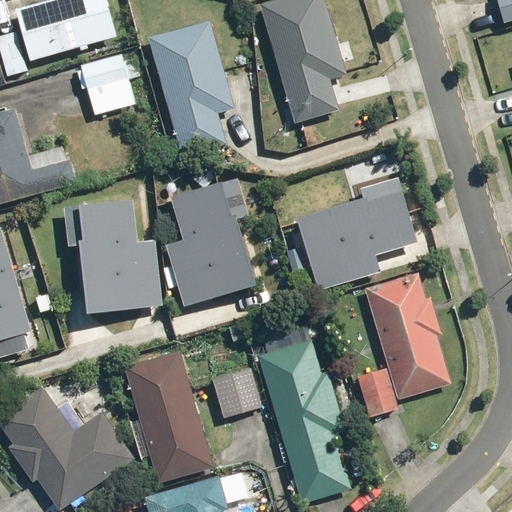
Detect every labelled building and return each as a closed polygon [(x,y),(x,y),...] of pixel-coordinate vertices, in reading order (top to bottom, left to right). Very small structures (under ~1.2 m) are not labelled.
[(114,40),(101,0),(52,0),(54,4),(11,17),(25,66),(114,40)] [(324,0),(276,0),(256,5),(289,128),(337,115),(330,86),(346,82),(324,0)] [(511,0),(495,0),(503,29),(511,26),(511,0)] [(136,16),(119,17),(121,43),(138,42),(136,16)] [(206,22),(147,39),(181,160),(225,147),(216,117),(231,113),(206,22)] [(137,60),(124,64),(123,58),(79,68),(80,73),(75,74),(79,95),(85,94),(90,120),(137,111),(131,81),(141,79),(137,60)] [(0,207),(75,180),(61,143),(30,154),(15,112),(0,117),(0,207)] [(165,247),(182,312),(252,294),(234,224),(248,221),(238,182),(168,199),(180,243),(165,247)] [(308,279),(315,299),(381,276),(376,262),(419,247),(400,192),(296,228),(303,249),(282,256),(292,284),(308,279)] [(78,252),(83,317),(160,312),(155,247),(135,248),(132,206),(63,211),(66,253),(78,252)] [(1,232),(0,232),(0,358),(32,351),(1,232)] [(415,275),(364,290),(387,371),(355,380),(367,422),(400,412),(398,405),(449,391),(415,275)] [(335,436),(342,434),(318,342),(255,359),(296,509),(351,494),(335,436)] [(180,353),(122,368),(153,488),(211,473),(180,353)] [(256,372),(210,382),(220,426),(266,416),(256,372)] [(75,433),(40,384),(0,413),(0,435),(56,511),(66,511),(136,461),(101,414),(75,433)] [(229,511),(228,507),(248,502),(241,473),(141,499),(144,511),(229,511)]
